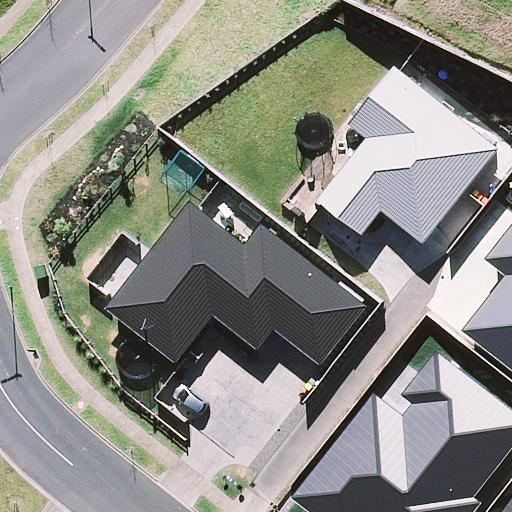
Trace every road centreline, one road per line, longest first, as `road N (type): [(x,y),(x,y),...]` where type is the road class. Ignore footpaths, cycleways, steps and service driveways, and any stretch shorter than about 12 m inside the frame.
road 1 (residential): [(0,381),(55,455),(130,511)]
road 2 (residential): [(0,108),(36,84),(113,0)]
